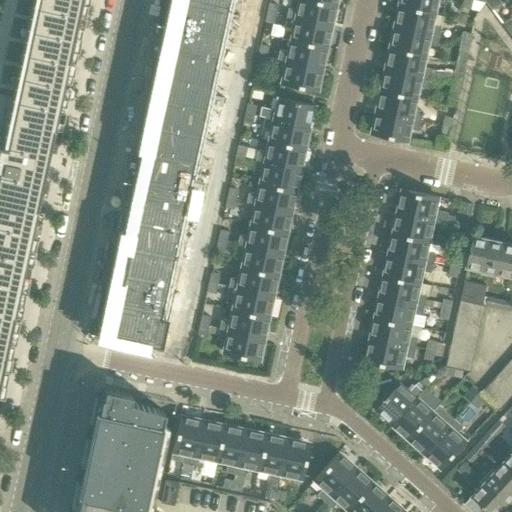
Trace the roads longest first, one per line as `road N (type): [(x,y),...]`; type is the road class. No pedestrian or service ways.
road 1 (tertiary): [(59,348),(136,0)]
road 2 (residential): [(337,148),(284,396)]
road 3 (residential): [(324,405),(379,158)]
road 4 (residential): [(284,396),(59,348)]
road 5 (tertiary): [(23,511),(59,348)]
road 6 (residential): [(448,511),(324,405)]
road 7 (residential): [(337,148),(367,0)]
road 8 (residential): [(379,158),(511,184)]
